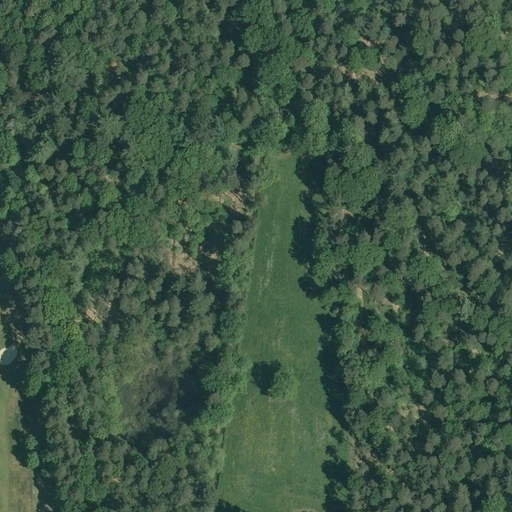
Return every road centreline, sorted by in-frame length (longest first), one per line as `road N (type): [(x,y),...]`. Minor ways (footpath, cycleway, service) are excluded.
road 1 (track): [(20,167),(86,511)]
road 2 (track): [(263,140),(316,135),(360,150),(390,177),(430,252),(465,295),(511,321)]
road 3 (track): [(0,41),(150,148)]
road 4 (track): [(150,148),(20,167)]
